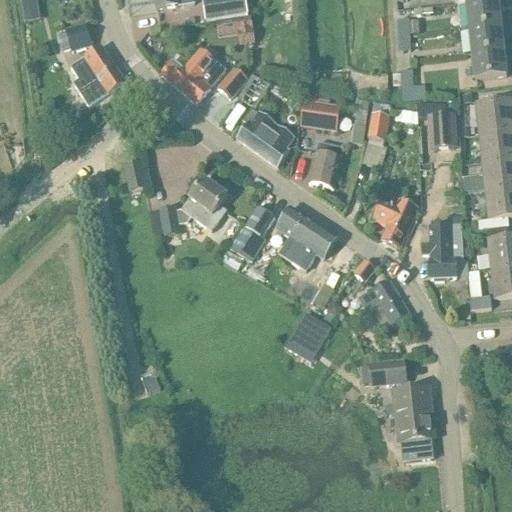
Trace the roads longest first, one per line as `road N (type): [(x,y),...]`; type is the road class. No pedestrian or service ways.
road 1 (unclassified): [(444,339),(395,270),(152,92)]
road 2 (unclassified): [(0,230),(152,92)]
road 3 (unclassified): [(454,511),(444,339)]
